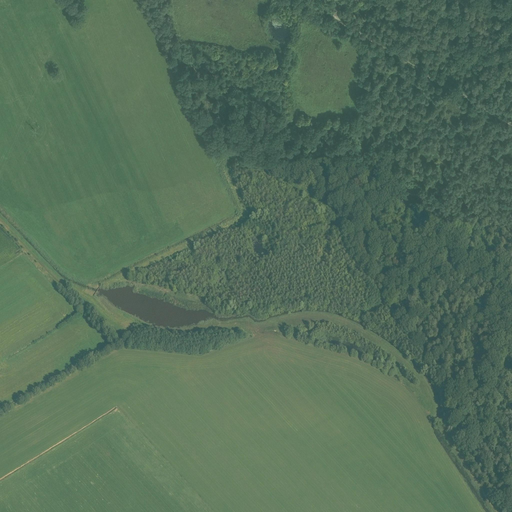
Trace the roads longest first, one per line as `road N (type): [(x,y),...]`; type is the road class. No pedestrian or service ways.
road 1 (track): [(0,220),(52,275),(112,319),(233,328),(343,356),(377,373),(411,404),(483,511)]
road 2 (track): [(324,15),(511,124)]
road 3 (track): [(0,411),(121,341),(133,325)]
